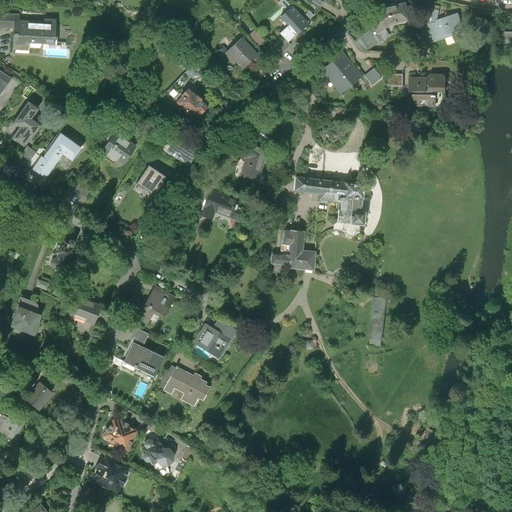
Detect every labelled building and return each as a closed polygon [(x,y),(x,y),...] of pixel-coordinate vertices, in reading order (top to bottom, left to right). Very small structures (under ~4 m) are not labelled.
[(305,0),(305,1),(320,9),(325,0),(305,0)] [(307,23),(290,5),(272,22),(281,31),(289,40),(307,23)] [(385,28),(393,23),(408,19),(405,5),(388,9),(370,19),(375,28),(378,32),(385,28)] [(428,16),(426,27),(437,23),(436,21),(438,20),(437,19),(439,11),(429,9),(428,16)] [(457,20),(455,14),(438,20),(436,21),(437,23),(426,27),(427,30),(426,31),(428,36),(430,44),(470,31),(468,25),(471,24),(468,16),(457,20)] [(20,16),(0,15),(0,28),(15,29),(15,46),(26,46),(27,43),(56,44),(56,21),(45,21),(45,23),(19,23),(20,16)] [(417,40),(428,36),(426,31),(427,30),(426,27),(428,16),(422,15),(417,40)] [(375,28),(360,38),(368,50),(390,37),(385,28),(378,32),(375,28)] [(256,30),(251,34),(260,44),(265,40),(256,30)] [(291,43),(289,40),(281,31),(271,41),(281,52),(291,43)] [(258,56),(242,39),(225,55),(230,60),(233,64),(236,62),(243,70),(258,56)] [(225,55),(221,51),(215,58),(223,66),(230,60),(225,55)] [(358,75),(342,57),(325,72),(340,90),(358,75)] [(205,73),(195,64),(164,96),(174,105),(176,103),(192,86),(205,73)] [(381,79),(374,69),(364,77),(372,86),(381,79)] [(0,95),(11,79),(0,71),(0,95)] [(122,93),(101,72),(94,78),(116,99),(122,93)] [(403,75),(388,75),(387,87),(403,88),(403,75)] [(426,79),(410,79),(410,92),(413,92),(413,104),(415,107),(435,107),(435,92),(445,92),(444,77),(442,75),(429,76),(429,85),(426,85),(426,79)] [(205,98),(192,86),(176,103),(195,121),(208,108),(202,101),(205,98)] [(39,109),(29,103),(14,124),(20,128),(13,140),(24,148),(32,137),(34,138),(41,127),(31,120),(39,109)] [(269,115),(256,132),(266,140),(279,123),(269,115)] [(83,149),(61,134),(46,156),(30,145),(18,162),(32,171),(27,179),(40,188),(45,181),(63,155),(73,163),(83,149)] [(135,148),(115,134),(102,151),(123,166),(135,148)] [(181,143),(173,142),(167,150),(187,164),(195,153),(181,143)] [(264,152),(250,142),(246,147),(243,146),(239,153),(246,158),(242,174),(256,179),(264,152)] [(166,178),(148,166),(136,184),(154,196),(166,178)] [(363,186),(295,178),(294,192),(320,195),(320,201),(341,203),(340,210),(338,210),(337,223),(363,225),(364,213),(360,212),(363,186)] [(81,182),(74,194),(85,201),(92,190),(81,182)] [(219,196),(209,193),(205,204),(206,204),(202,215),(211,218),(213,211),(240,220),(243,211),(236,206),(236,204),(235,204),(237,200),(226,196),(224,201),(218,198),(219,196)] [(194,218),(182,211),(176,222),(187,229),(194,218)] [(304,232),(283,230),(280,255),(273,254),(271,264),(279,264),(279,267),(281,267),(282,268),(288,268),(313,271),(315,252),(302,251),(304,232)] [(51,264),(52,268),(56,269),(59,268),(60,267),(65,270),(73,250),(72,248),(74,248),(75,244),(75,242),(71,241),(70,242),(64,240),(62,245),(59,244),(55,254),(58,256),(56,259),(52,260),(51,264)] [(279,267),(271,266),(269,282),(279,283),(281,267),(279,267)] [(49,285),(38,281),(36,287),(47,291),(49,285)] [(175,297),(155,286),(145,305),(146,305),(155,310),(165,316),(175,297)] [(93,326),(101,307),(72,296),(65,315),(93,326)] [(384,299),(373,298),(370,339),(381,340),(384,299)] [(147,324),(155,310),(146,305),(138,319),(147,324)] [(32,334),(39,317),(18,309),(11,326),(32,334)] [(213,330),(206,325),(195,342),(211,352),(215,346),(219,349),(226,337),(230,340),(236,330),(219,320),(213,330)] [(135,341),(143,345),(148,335),(136,329),(125,354),(128,355),(134,344),(135,341)] [(164,358),(134,344),(128,355),(125,363),(155,377),(164,358)] [(192,376),(175,367),(163,391),(170,395),(174,388),(183,393),(180,399),(194,406),(198,398),(202,400),(209,387),(204,385),(206,382),(200,379),(201,376),(194,373),(192,376)] [(55,395),(41,383),(26,400),(40,412),(55,395)] [(0,415),(0,414),(0,437),(4,439),(5,436),(16,442),(26,422),(13,416),(11,420),(0,415)] [(122,425),(115,422),(110,431),(109,430),(104,439),(129,452),(139,434),(129,429),(130,427),(123,422),(122,425)] [(146,444),(146,447),(150,452),(146,455),(145,459),(147,463),(152,463),(155,467),(159,464),(162,467),(169,468),(175,463),(176,456),(171,450),(165,450),(158,441),(155,443),(153,442),(149,441),(146,444)] [(103,459),(97,470),(107,474),(104,481),(110,484),(108,488),(119,494),(122,487),(124,488),(126,483),(124,482),(130,471),(108,460),(107,461),(103,459)]
